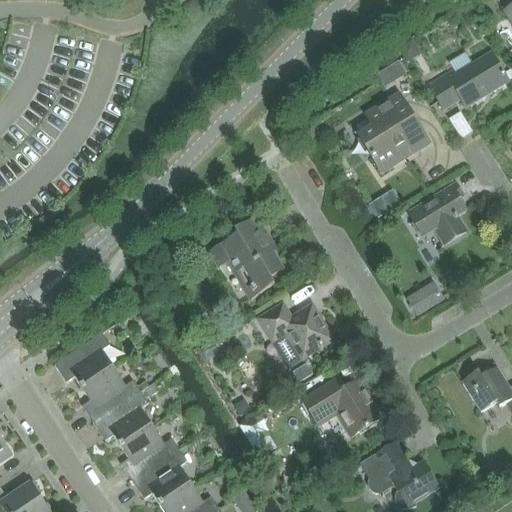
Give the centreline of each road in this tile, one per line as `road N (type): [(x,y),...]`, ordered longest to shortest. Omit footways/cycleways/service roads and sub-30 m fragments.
road 1 (tertiary): [(0,328),(115,235),(348,0)]
road 2 (residential): [(511,292),(417,350),(397,349),(287,174)]
road 3 (residential): [(102,511),(0,359)]
